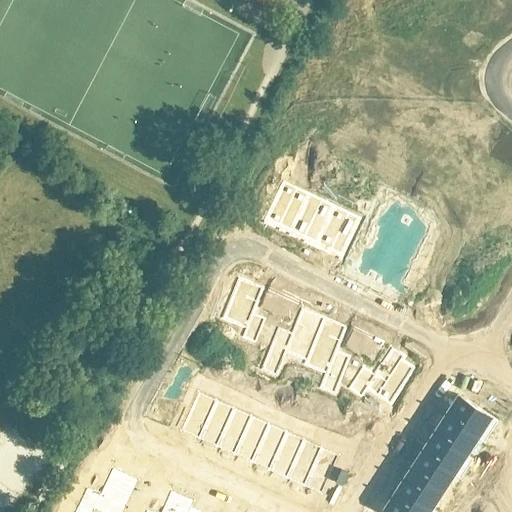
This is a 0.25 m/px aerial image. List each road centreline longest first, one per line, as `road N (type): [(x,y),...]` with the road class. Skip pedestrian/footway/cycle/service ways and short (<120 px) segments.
road 1 (residential): [(335,297),(261,251),(226,257),(133,421),(146,442),(287,511)]
road 2 (residential): [(335,297),(383,190),(443,217),(393,326)]
road 3 (residential): [(352,511),(450,355)]
